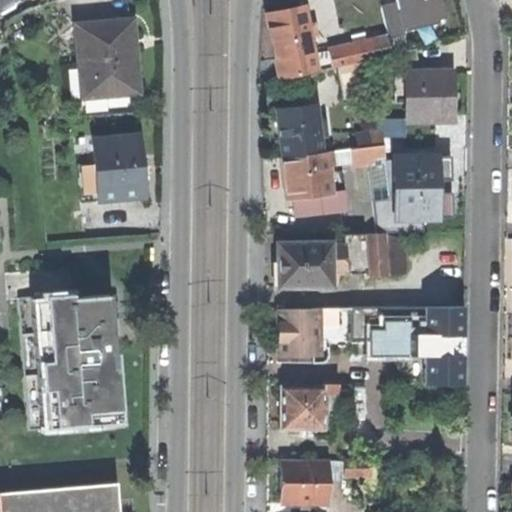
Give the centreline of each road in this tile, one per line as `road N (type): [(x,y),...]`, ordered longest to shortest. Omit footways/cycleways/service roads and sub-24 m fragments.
road 1 (residential): [(481,511),(487,46),(480,0)]
road 2 (secondary): [(237,511),(242,0)]
road 3 (secondary): [(178,0),(176,511)]
